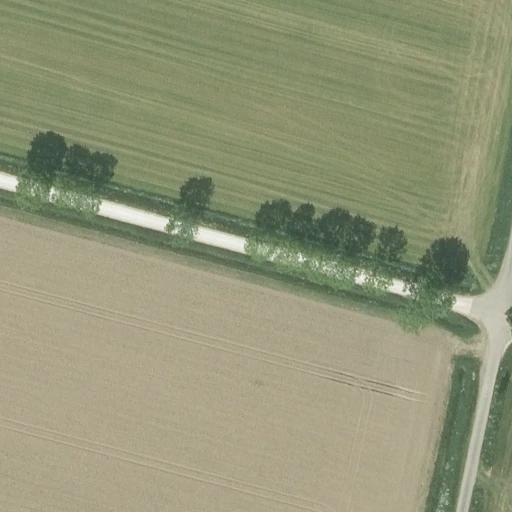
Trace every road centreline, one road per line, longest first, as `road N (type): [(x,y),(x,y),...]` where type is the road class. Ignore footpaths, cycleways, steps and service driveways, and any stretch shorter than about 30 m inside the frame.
road 1 (unclassified): [(501,313),(0,178)]
road 2 (unclassified): [(461,511),(501,313)]
